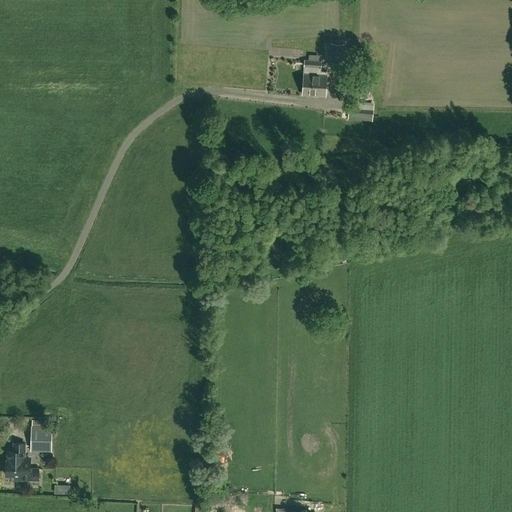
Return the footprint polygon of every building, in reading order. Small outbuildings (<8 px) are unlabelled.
[(331,43),(330,61),(338,61),(338,68),(344,69),(345,43),(331,43)] [(305,59),(303,94),(326,95),(327,71),(320,71),(320,67),(321,67),(321,60),(305,59)] [(370,82),(352,80),(351,90),(369,92),(370,82)] [(350,106),(349,109),(349,117),(373,120),(374,108),(357,107),(350,106)] [(31,451),(52,451),(52,433),(52,425),(32,425),(31,432),(31,451)] [(14,475),(14,479),(39,479),(39,468),(31,468),(31,456),(25,456),(25,451),(24,451),(24,442),(14,442),(14,451),(8,451),(8,461),(7,460),(7,475),(14,475)]
